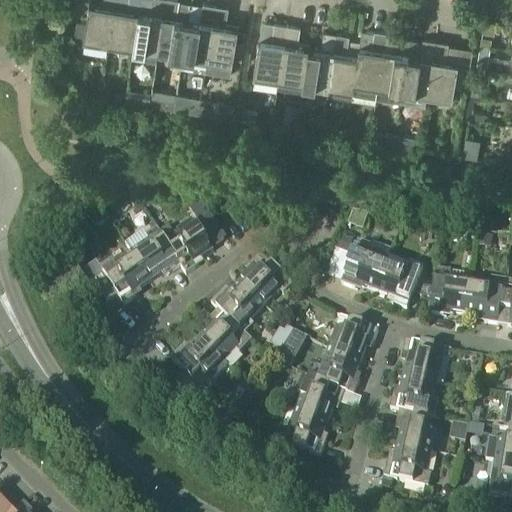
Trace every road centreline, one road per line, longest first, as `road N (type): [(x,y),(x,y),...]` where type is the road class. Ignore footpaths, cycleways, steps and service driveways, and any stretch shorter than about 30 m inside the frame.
road 1 (residential): [(389,327),(356,320),(253,246),(138,332)]
road 2 (tertiary): [(0,297),(49,395),(177,511)]
road 3 (residential): [(362,489),(389,327)]
road 4 (residential): [(511,350),(389,327)]
